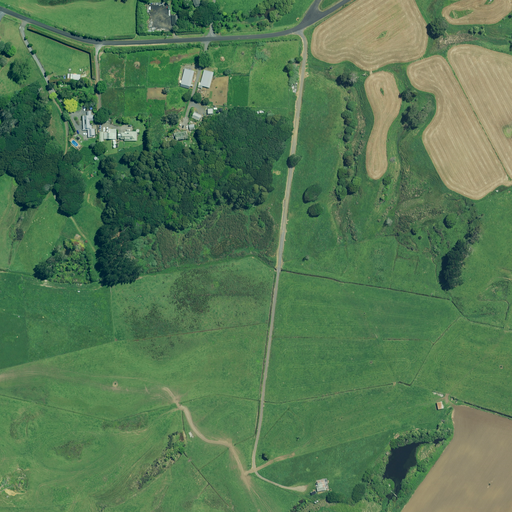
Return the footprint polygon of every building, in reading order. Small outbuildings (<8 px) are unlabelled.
[(196,71),(187,67),(181,82),(190,85),(196,71)] [(213,73),(204,70),(201,83),(199,82),(198,87),(202,89),(203,86),(210,88),(213,73)] [(95,116),(91,116),(91,111),(87,111),(88,116),(83,116),(84,130),(89,130),(89,137),(93,137),(93,136),(96,135),(95,129),(92,129),(92,125),(91,125),(91,121),(96,121),(95,116)] [(201,115),(194,112),(192,118),(199,121),(201,115)] [(117,139),(117,129),(110,129),(110,132),(105,132),(105,139),(117,139)] [(137,141),(137,132),(125,132),(125,133),(122,133),(122,134),(119,134),(119,138),(121,138),(121,139),(125,140),(125,141),(137,141)] [(188,139),(187,132),(174,134),(176,141),(188,139)] [(511,195),(511,194),(511,191),(501,195),(503,199),(511,195)] [(323,484),(322,481),(317,482),(317,485),(316,485),(318,492),(326,490),(324,484),(323,484)]
